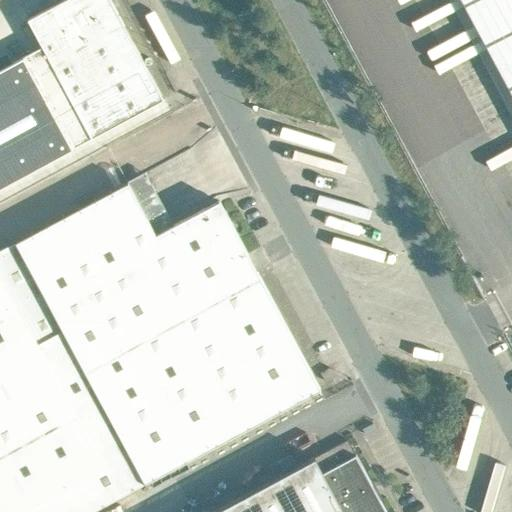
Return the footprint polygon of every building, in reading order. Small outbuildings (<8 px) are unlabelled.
[(110,0),(62,0),(28,18),(43,45),(91,137),(163,98),(110,0)] [(511,0),(462,0),(511,92),(511,0)] [(0,185),(91,137),(43,45),(0,68),(0,185)] [(320,388),(266,287),(219,200),(156,234),(128,181),(0,249),(0,272),(39,346),(65,333),(146,482),(320,388)] [(39,346),(0,272),(0,511),(90,511),(146,482),(65,333),(39,346)] [(334,376),(330,367),(320,372),(325,381),(334,376)] [(294,418),(285,423),(290,432),(299,427),(294,418)] [(387,511),(348,439),(210,511),(387,511)]
